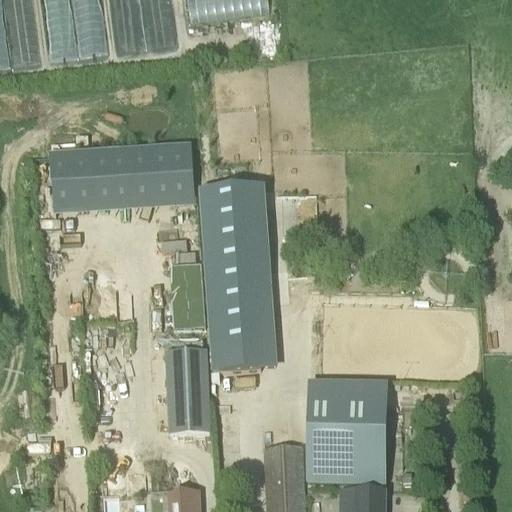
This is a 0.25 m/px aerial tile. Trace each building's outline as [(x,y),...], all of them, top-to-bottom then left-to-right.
[(188,0),(193,24),(272,11),(269,0),(188,0)] [(55,222),(192,214),(188,152),(51,161),(55,222)] [(202,217),(212,377),(260,373),(250,214),(202,217)] [(282,300),(317,298),(317,282),(293,283),(291,258),(280,259),(282,300)] [(204,272),(172,274),(175,333),(208,331),(204,272)] [(208,439),(207,399),(167,401),(168,440),(208,439)] [(385,491),(387,411),(309,409),(307,489),(385,491)] [(287,454),(265,454),(267,511),(303,511),(301,453),(287,454)] [(385,511),(385,497),(357,496),(356,511),(385,511)] [(170,500),(170,511),(199,511),(199,499),(170,500)]
